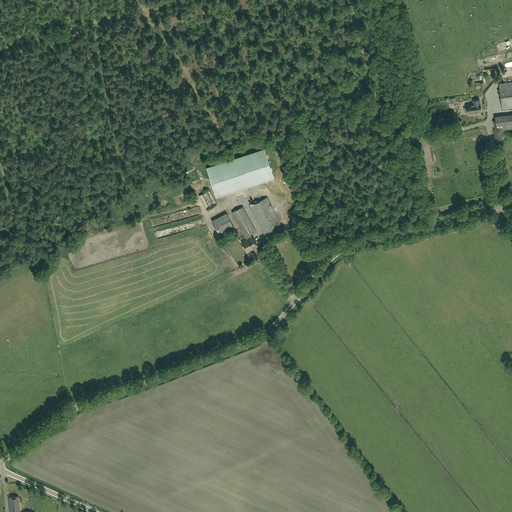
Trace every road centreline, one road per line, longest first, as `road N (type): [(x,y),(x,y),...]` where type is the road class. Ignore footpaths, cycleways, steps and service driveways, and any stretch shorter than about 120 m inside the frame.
road 1 (unclassified): [(0,465),(73,410),(266,333),(338,253),(511,203)]
road 2 (track): [(348,0),(372,108),(417,140),(490,120)]
road 3 (track): [(143,11),(0,52)]
